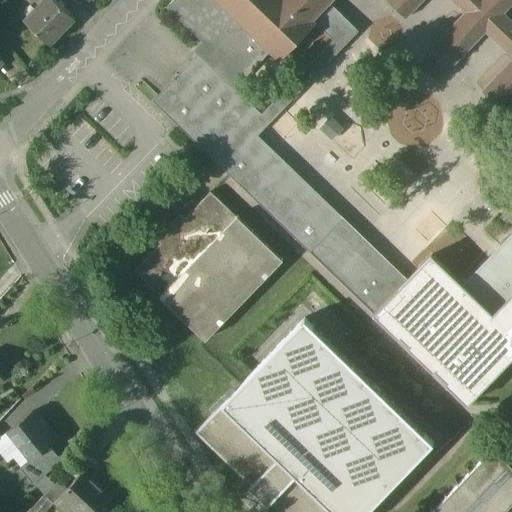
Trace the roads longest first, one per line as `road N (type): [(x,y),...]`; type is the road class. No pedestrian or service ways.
road 1 (tertiary): [(0,201),(67,314),(205,511)]
road 2 (residential): [(0,145),(134,0)]
